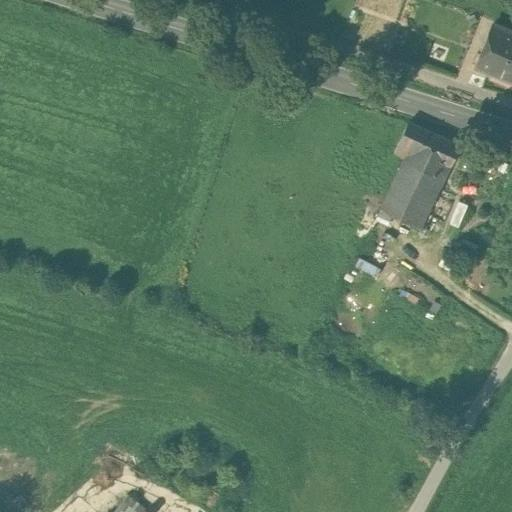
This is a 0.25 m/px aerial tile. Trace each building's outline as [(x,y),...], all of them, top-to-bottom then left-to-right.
[(511,31),(493,24),(475,66),(511,81),(511,31)] [(460,145),(408,121),(394,153),(404,158),(403,162),(444,181),(460,145)] [(444,181),(403,162),(380,208),(421,228),(444,181)] [(478,252),(456,241),(441,273),(462,284),(478,252)] [(134,511),(119,500),(110,511),(134,511)]
